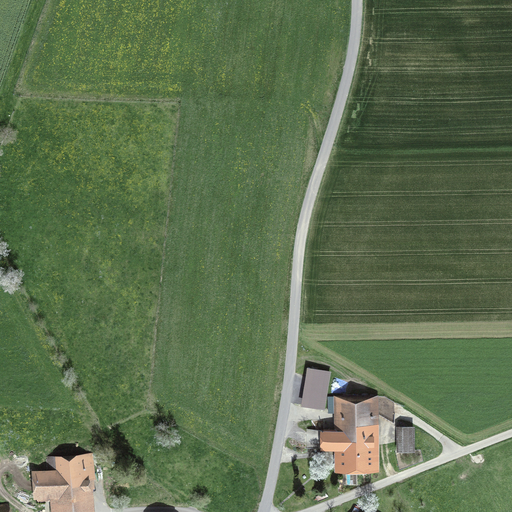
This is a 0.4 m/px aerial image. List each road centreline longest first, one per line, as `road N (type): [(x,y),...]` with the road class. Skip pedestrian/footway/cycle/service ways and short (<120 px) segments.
road 1 (unclassified): [(262,511),(286,393),(300,246),(343,88),(357,0)]
road 2 (unclassified): [(511,432),(303,511)]
